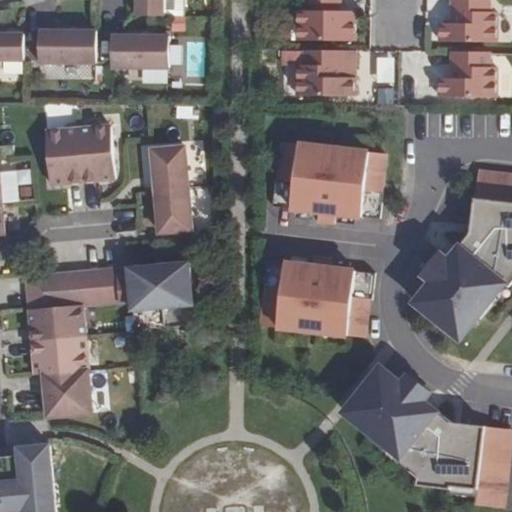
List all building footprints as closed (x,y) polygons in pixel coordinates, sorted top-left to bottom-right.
[(137,0),(137,17),(163,17),(163,0),(137,0)] [(163,0),(163,17),(185,17),(185,0),(163,0)] [(488,0),(455,0),(456,24),(439,24),(439,42),(496,43),(496,13),(489,13),(488,0)] [(355,42),(355,12),(334,12),(311,12),(298,12),(298,22),(292,29),(292,41),(355,42)] [(39,64),(97,64),(97,32),(82,32),(39,32),(39,64)] [(0,34),(0,67),(1,67),(1,61),(24,61),(24,35),(0,34)] [(112,69),(169,70),(170,38),(155,38),(112,37),(112,69)] [(298,97),(355,97),(355,79),(339,79),(339,52),(306,51),(306,67),(298,67),(298,97)] [(488,53),(455,53),(455,80),(438,79),(438,97),(495,98),(496,68),(488,68),(488,53)] [(381,56),(381,82),(398,83),(398,56),(381,56)] [(83,183),(116,180),(111,127),(79,130),(83,183)] [(83,183),(79,130),(46,133),(51,185),(83,183)] [(277,183),(272,183),(270,210),(316,215),(314,226),(331,228),(332,217),(377,222),(380,195),(378,195),(382,157),(281,146),(277,183)] [(185,148),(152,151),(156,193),(189,189),(185,148)] [(511,178),(475,175),(473,201),(511,205),(511,178)] [(189,189),(156,193),(160,234),(182,232),(192,231),(189,189)] [(511,205),(473,201),(469,236),(447,263),(444,261),(426,283),(429,285),(412,307),(435,325),(437,322),(441,325),(439,328),(458,343),(503,286),(507,290),(511,283),(511,205)] [(310,270),(265,265),(262,291),(265,292),(261,330),(363,341),(367,304),(370,304),(373,277),(327,272),(328,261),(311,259),(310,270)] [(134,331),(195,326),(192,288),(190,264),(129,269),(132,302),(134,331)] [(129,269),(118,270),(121,303),(132,302),(129,269)] [(118,270),(27,278),(30,310),(121,303),(118,270)] [(83,306),(30,310),(33,343),(85,338),(83,306)] [(33,343),(36,375),(88,371),(85,338),(33,343)] [(397,464),(419,482),(419,491),(451,494),(452,490),(479,493),(485,430),(451,426),(423,404),(425,401),(404,384),(401,387),(380,369),(362,392),(365,394),(361,398),(359,397),(344,415),(400,460),(397,464)] [(88,371),(44,375),(48,418),(92,414),(88,371)] [(485,430),(479,493),(477,509),(504,511),(511,433),(485,430)] [(55,511),(50,446),(18,448),(19,456),(0,457),(0,511),(55,511)]
